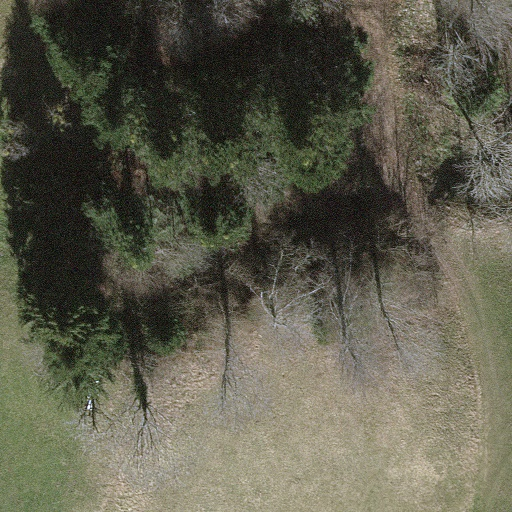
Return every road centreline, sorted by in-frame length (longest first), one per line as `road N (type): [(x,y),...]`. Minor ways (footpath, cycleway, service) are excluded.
road 1 (track): [(480,511),(482,374),(450,264),(422,215)]
road 2 (track): [(366,0),(371,138),(422,215)]
